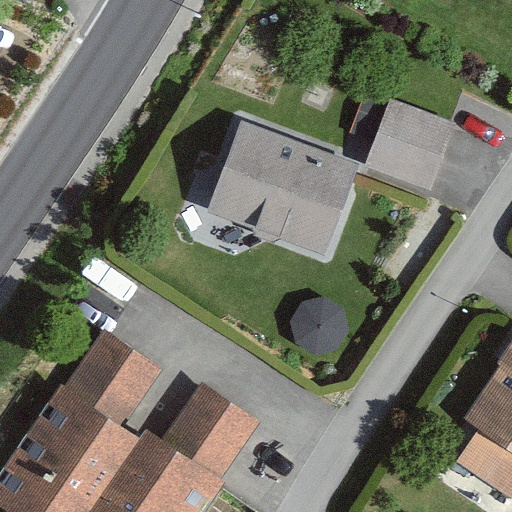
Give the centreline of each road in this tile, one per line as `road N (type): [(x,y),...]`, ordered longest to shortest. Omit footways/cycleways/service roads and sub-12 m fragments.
road 1 (residential): [(511,187),(306,511)]
road 2 (secondary): [(150,0),(0,228)]
